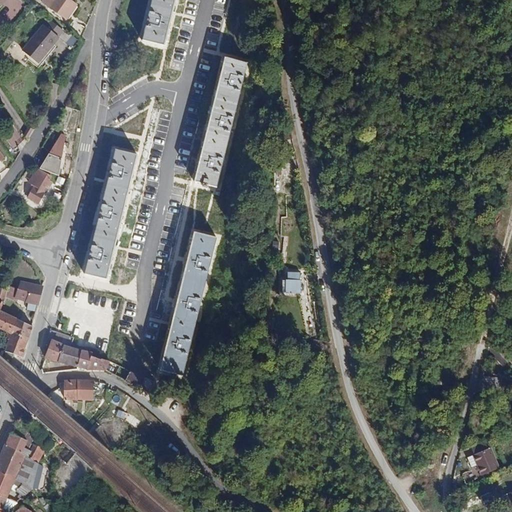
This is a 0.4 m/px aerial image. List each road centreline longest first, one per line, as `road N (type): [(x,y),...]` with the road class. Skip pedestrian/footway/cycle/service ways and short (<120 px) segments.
road 1 (residential): [(283,0),(290,105),(334,337),(387,478),(414,511)]
road 2 (residential): [(20,388),(78,374),(106,377),(145,400),(208,481),(265,511)]
road 3 (residential): [(99,43),(91,116),(57,256)]
road 4 (residential): [(99,43),(0,190)]
road 5 (unclassified): [(485,348),(449,482),(450,511)]
road 6 (residential): [(57,256),(20,388)]
road 7 (track): [(511,224),(485,348)]
